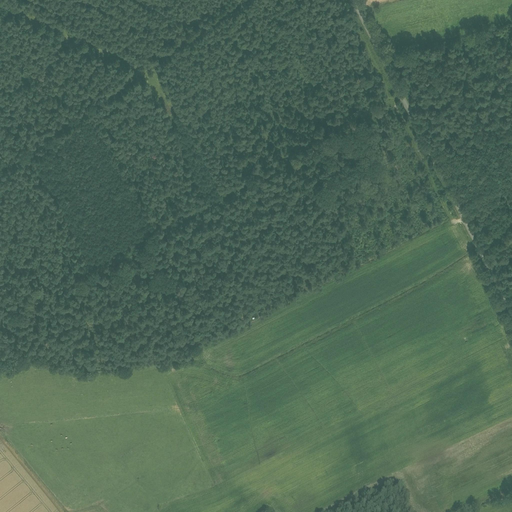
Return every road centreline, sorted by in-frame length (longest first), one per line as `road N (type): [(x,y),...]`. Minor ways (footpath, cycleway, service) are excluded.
road 1 (track): [(400,91),(340,116),(80,275),(60,292),(46,328),(0,311)]
road 2 (unclassified): [(354,0),(511,312)]
